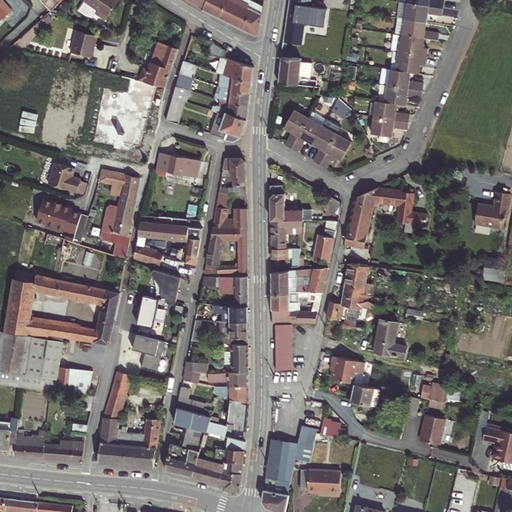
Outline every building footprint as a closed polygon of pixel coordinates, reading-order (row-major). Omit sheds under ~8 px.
[(0,0),(0,20),(13,9),(4,0),(1,0),(0,1),(0,0)] [(94,8),(105,16),(115,0),(88,0),(96,5),(94,8)] [(189,0),(203,9),(207,0),(189,0)] [(207,0),(203,9),(214,14),(220,0),(207,0)] [(236,0),(220,0),(214,14),(254,34),(259,30),(262,12),(236,0)] [(283,0),(278,45),(274,85),(294,87),(315,90),(315,97),(318,97),(326,99),(328,79),(317,78),(316,83),(295,79),(296,62),(319,65),(320,56),(320,54),(301,52),(302,46),(297,45),(302,0),(283,0)] [(426,1),(426,0),(394,0),(394,4),(404,6),(439,10),(441,3),(426,1)] [(438,18),(439,10),(404,6),(394,4),(392,21),(394,21),(402,22),(423,25),(424,16),(438,18)] [(421,34),(423,25),(402,22),(394,21),(392,38),(420,42),(435,44),(436,36),(421,34)] [(98,33),(77,28),(71,50),(88,54),(90,47),(94,47),(98,33)] [(208,45),(224,52),(228,46),(213,36),(208,45)] [(397,57),(423,60),(425,52),(419,51),(420,42),(392,38),(390,38),(388,55),(390,56),(397,57)] [(157,40),(154,47),(164,50),(167,43),(171,44),(157,40)] [(156,82),(166,85),(172,61),(177,45),(171,44),(169,52),(166,51),(164,50),(154,47),(148,68),(143,66),(140,78),(156,82)] [(234,71),(233,74),(252,78),(254,64),(224,55),(222,63),(224,64),(224,68),(234,71)] [(390,56),(388,74),(394,75),(397,57),(390,56)] [(422,70),(423,60),(397,57),(394,75),(406,76),(415,78),(416,69),(422,70)] [(197,63),(183,58),(179,70),(192,74),(193,74),(197,63)] [(175,81),(188,85),(192,74),(179,70),(175,81)] [(224,84),(232,86),(250,90),(252,78),(233,74),(225,71),(224,84)] [(404,86),(406,76),(394,75),(388,74),(384,73),(382,90),(417,95),(418,88),(404,86)] [(143,86),(141,92),(162,98),(166,85),(156,82),(140,78),(130,76),(128,82),(143,86)] [(328,79),(326,99),(335,100),(338,100),(338,99),(340,84),(340,81),(328,79)] [(173,88),(172,93),(185,97),(187,98),(190,86),(188,85),(175,81),(173,88)] [(232,86),(230,98),(248,103),(250,90),(232,86)] [(416,104),(417,95),(382,90),(379,105),(392,107),(401,108),(402,102),(416,104)] [(123,99),(158,111),(162,98),(141,92),(139,97),(125,93),(123,99)] [(107,149),(148,159),(157,125),(142,120),(136,140),(107,134),(117,99),(101,93),(99,102),(73,97),(70,109),(83,112),(81,122),(89,124),(87,132),(73,129),(70,140),(81,143),(107,149)] [(166,116),(179,120),(185,97),(172,93),(166,116)] [(230,98),(229,109),(247,115),(248,103),(230,98)] [(205,105),(216,108),(223,111),(224,108),(206,101),(205,105)] [(391,117),(392,107),(379,105),(371,104),(369,121),(404,126),(405,119),(391,117)] [(210,131),(226,136),(228,127),(242,131),(247,115),(229,109),(224,108),(223,111),(216,108),(210,131)] [(142,120),(157,125),(160,115),(157,114),(144,110),(142,120)] [(304,123),(286,113),(277,132),(288,138),(281,150),(288,153),(304,123)] [(402,134),(404,126),(369,121),(366,139),(387,141),(389,132),(402,134)] [(318,130),(304,123),(288,153),(294,157),(301,145),(309,149),(318,130)] [(322,123),(318,130),(309,149),(316,153),(309,165),(316,169),(332,138),(336,130),(322,123)] [(234,138),(242,131),(228,127),(226,136),(234,138)] [(350,147),(332,138),(316,169),(323,172),(330,160),(340,166),(350,147)] [(202,156),(162,149),(158,169),(183,174),(183,170),(199,172),(202,156)] [(234,192),(248,195),(247,159),(244,154),(226,154),(223,171),(233,171),(234,192)] [(266,158),(268,217),(300,217),(316,217),(316,211),(311,208),(300,208),(300,206),(303,198),(304,195),(323,206),(324,205),(338,213),(340,202),(266,158)] [(50,182),(78,191),(82,177),(73,174),(76,166),(56,160),(50,182)] [(124,194),(121,208),(134,210),(141,175),(104,167),(100,179),(113,182),(111,191),(124,194)] [(344,243),(364,247),(374,196),(400,201),(403,188),(379,184),(361,191),(358,194),(356,197),(354,199),(344,243)] [(400,201),(397,219),(409,221),(425,225),(428,213),(411,209),(414,191),(403,188),(400,201)] [(215,218),(227,218),(231,191),(220,189),(215,218)] [(480,226),(503,230),(507,211),(509,211),(511,196),(498,193),(495,208),(484,206),(480,226)] [(56,200),(45,197),(38,218),(77,231),(83,211),(73,208),(74,206),(63,202),(63,201),(56,199),(56,200)] [(206,272),(249,270),(249,261),(240,262),(239,258),(236,258),(235,261),(219,261),(223,238),(235,238),(236,243),(239,243),(239,254),(249,254),(248,205),(237,206),(237,218),(227,218),(215,218),(206,272)] [(474,225),(480,226),(484,206),(478,205),(474,225)] [(116,229),(129,231),(134,210),(121,208),(117,208),(112,210),(109,226),(116,229)] [(77,231),(75,238),(82,240),(90,213),(83,211),(77,231)] [(268,217),(269,244),(287,244),(287,242),(284,242),(284,226),(299,226),(300,217),(268,217)] [(148,234),(170,237),(172,222),(143,218),(140,233),(148,234)] [(189,262),(197,263),(203,226),(172,222),(170,237),(192,240),(190,250),(182,249),(180,259),(189,262)] [(311,257),(327,261),(334,230),(325,228),(323,234),(315,232),(311,257)] [(116,229),(112,249),(125,253),(129,231),(116,229)] [(50,231),(47,241),(63,246),(66,236),(50,231)] [(136,255),(168,265),(169,259),(157,255),(159,249),(145,245),(147,239),(139,238),(136,255)] [(269,254),(290,255),(290,265),(296,264),(297,258),(297,250),(298,244),(287,244),(269,244),(269,254)] [(497,267),(505,269),(506,263),(504,263),(504,260),(499,259),(497,267)] [(365,308),(379,310),(382,297),(368,296),(371,283),(364,282),(368,264),(348,261),(339,301),(335,315),(342,317),(341,325),(353,328),(360,328),(362,323),(355,323),(356,318),(363,319),(365,308)] [(10,303),(31,307),(35,284),(38,270),(38,268),(16,263),(10,303)] [(482,275),(503,279),(505,269),(497,267),(484,265),(482,275)] [(269,270),(269,292),(288,291),(288,289),(298,289),(315,289),(320,289),(326,266),(305,267),(305,270),(308,270),(308,271),(312,272),(309,284),(297,284),(297,277),(293,277),(293,268),(269,270)] [(182,275),(156,267),(154,267),(153,268),(152,269),(152,270),(151,271),(151,272),(151,273),(151,274),(152,275),(152,276),(160,289),(158,296),(163,297),(179,301),(182,275)] [(35,284),(45,286),(48,272),(38,270),(35,284)] [(101,319),(115,322),(121,290),(57,274),(48,272),(45,286),(102,301),(100,309),(103,310),(101,319)] [(235,289),(235,304),(249,304),(249,275),(228,276),(221,276),(222,283),(222,289),(235,289)] [(206,276),(204,284),(217,284),(217,276),(206,276)] [(269,292),(269,305),(287,305),(298,305),(298,289),(288,289),(288,291),(269,292)] [(158,296),(147,294),(141,323),(157,326),(163,297),(158,296)] [(335,317),(335,315),(339,301),(329,299),(325,315),(335,317)] [(10,303),(8,312),(30,316),(31,307),(10,303)] [(217,318),(221,318),(250,319),(249,304),(235,304),(214,304),(214,311),(217,311),(217,318)] [(269,318),(312,321),(315,308),(298,309),(287,309),(287,305),(269,305),(269,318)] [(107,340),(111,341),(113,330),(99,328),(30,316),(8,312),(6,329),(26,332),(49,336),(50,331),(67,334),(107,340)] [(376,317),(374,328),(382,328),(391,330),(393,322),(376,317)] [(197,318),(194,332),(200,333),(203,318),(197,318)] [(250,342),(250,336),(250,319),(221,318),(221,341),(231,341),(250,342)] [(99,328),(113,330),(115,322),(101,319),(99,328)] [(270,366),(285,368),(286,360),(289,321),(274,320),(270,366)] [(369,349),(388,354),(390,343),(388,343),(391,330),(382,328),(374,328),(369,349)] [(51,389),(60,390),(63,365),(47,352),(49,336),(26,332),(6,329),(5,329),(0,355),(0,382),(17,385),(24,386),(51,389)] [(50,331),(49,336),(47,352),(63,365),(67,334),(50,331)] [(170,340),(139,333),(136,347),(149,350),(145,365),(162,369),(170,340)] [(231,341),(232,355),(250,355),(250,342),(231,341)] [(388,354),(399,357),(402,346),(390,343),(388,354)] [(329,362),(326,376),(348,381),(353,382),(357,383),(359,372),(357,371),(359,359),(329,353),(327,361),(329,362)] [(232,355),(233,369),(250,369),(250,355),(232,355)] [(203,369),(209,369),(210,360),(189,358),(188,367),(203,369)] [(82,392),(90,393),(93,368),(63,365),(60,390),(82,392)] [(188,367),(186,377),(201,379),(203,369),(188,367)] [(101,460),(156,465),(159,446),(145,445),(146,433),(130,431),(130,425),(125,424),(125,427),(121,427),(122,416),(133,372),(118,368),(106,414),(101,460)] [(219,377),(218,382),(250,381),(250,369),(233,369),(216,369),(216,377),(219,377)] [(222,391),(250,401),(250,381),(218,382),(216,382),(216,389),(222,391)] [(435,400),(442,402),(446,385),(439,383),(431,381),(430,384),(426,398),(435,400)] [(349,399),(369,404),(372,389),(373,386),(357,383),(353,382),(349,399)] [(421,382),(417,396),(426,398),(430,384),(421,382)] [(180,402),(189,404),(194,385),(184,383),(180,402)] [(369,404),(374,405),(376,395),(377,390),(372,389),(369,404)] [(80,407),(94,408),(97,394),(90,393),(82,392),(80,407)] [(236,431),(247,435),(250,401),(236,400),(221,393),(218,401),(230,408),(229,420),(237,422),(236,431)] [(188,423),(209,429),(212,419),(214,414),(180,404),(178,415),(190,418),(188,423)] [(329,435),(337,436),(340,423),(329,420),(330,417),(323,415),(320,429),(319,432),(329,435)] [(439,432),(442,420),(423,415),(418,439),(438,443),(441,432),(439,432)] [(145,445),(159,446),(163,417),(151,417),(148,417),(146,433),(145,445)] [(2,426),(12,428),(13,421),(0,419),(0,422),(2,423),(2,426)] [(11,443),(19,443),(19,440),(20,435),(21,422),(13,421),(12,428),(2,426),(2,423),(0,422),(0,445),(11,447),(11,443)] [(76,428),(89,430),(91,423),(77,421),(76,428)] [(316,424),(300,422),(300,428),(314,431),(319,432),(320,429),(315,428),(316,424)] [(184,442),(187,443),(186,444),(203,448),(206,436),(208,436),(209,429),(188,423),(184,442)] [(511,428),(486,423),(483,437),(496,440),(493,455),(511,459),(511,428)] [(18,455),(46,457),(47,443),(48,433),(48,429),(41,428),(40,437),(35,436),(35,438),(26,437),(27,435),(20,435),(19,440),(19,443),(18,455)] [(269,436),(264,474),(288,479),(293,457),(307,460),(314,431),(300,428),(297,440),(269,436)] [(46,457),(85,460),(87,440),(66,438),(66,445),(47,443),(46,457)] [(168,467),(195,474),(201,456),(203,448),(186,444),(187,443),(184,442),(173,439),(168,467)] [(227,487),(242,490),(245,452),(229,448),(227,459),(225,468),(230,469),(227,483),(227,487)] [(195,474),(227,483),(230,469),(225,468),(227,459),(217,456),(217,460),(201,456),(195,474)] [(454,473),(467,477),(469,470),(456,466),(454,473)] [(296,489),(304,490),(306,467),(298,467),(296,489)] [(338,470),(306,467),(304,490),(314,490),(325,491),(325,495),(336,496),(338,470)] [(262,504),(279,511),(281,511),(288,479),(264,474),(260,498),(262,504)] [(501,483),(501,474),(491,474),(491,483),(501,483)] [(511,475),(504,474),(501,485),(511,487),(511,475)] [(0,499),(0,510),(5,511),(4,511),(42,511),(42,504),(8,501),(0,499)]
